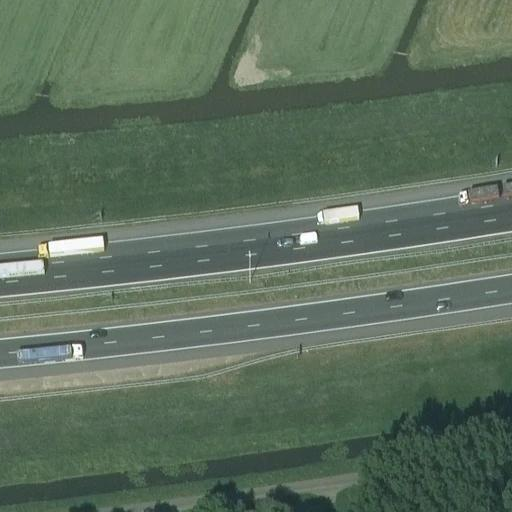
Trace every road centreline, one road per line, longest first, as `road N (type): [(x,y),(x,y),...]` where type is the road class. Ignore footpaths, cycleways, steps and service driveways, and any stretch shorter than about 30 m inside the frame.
road 1 (motorway): [(511,208),(0,275)]
road 2 (motorway): [(0,354),(511,289)]
road 3 (unclassified): [(511,443),(137,511)]
